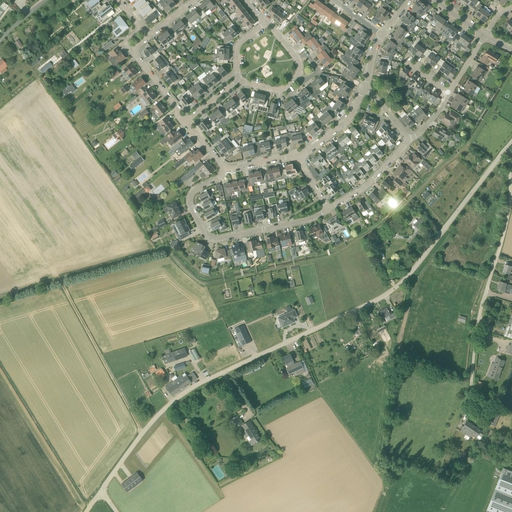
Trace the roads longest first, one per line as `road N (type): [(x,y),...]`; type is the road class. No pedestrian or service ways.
road 1 (unclassified): [(99,493),(153,420),(190,388),(390,292),(508,146)]
road 2 (unclassified): [(470,393),(482,302),(508,215),(508,146)]
road 3 (residential): [(328,209),(209,238),(188,198),(225,167)]
road 4 (track): [(57,278),(142,433)]
road 5 (residential): [(237,81),(275,90),(297,76),(297,60),(266,21)]
road 6 (residential): [(484,36),(435,115),(407,139)]
